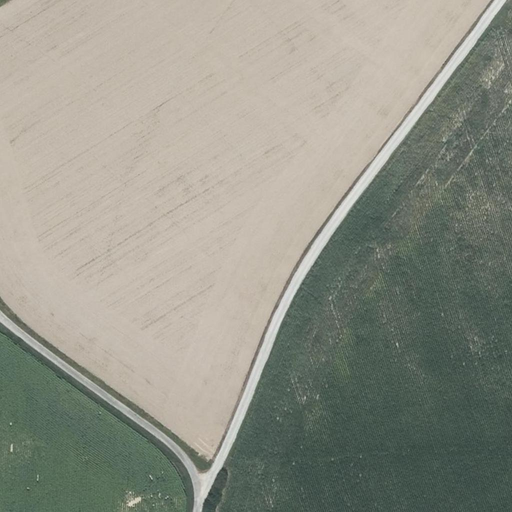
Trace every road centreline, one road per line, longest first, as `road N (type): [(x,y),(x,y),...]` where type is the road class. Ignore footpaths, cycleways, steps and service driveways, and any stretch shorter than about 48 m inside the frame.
road 1 (track): [(196,503),(300,273),(508,0)]
road 2 (unclassified): [(194,511),(194,473),(175,447),(0,316)]
